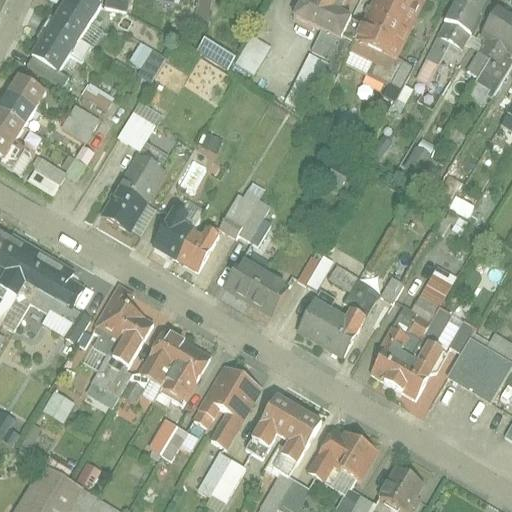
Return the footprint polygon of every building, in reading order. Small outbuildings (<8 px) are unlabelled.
[(60,78),(105,12),(86,0),(72,0),(32,60),(60,78)] [(102,0),(102,9),(123,11),(124,0),(102,0)] [(352,0),(301,0),(291,24),(342,46),(353,21),(346,18),(352,0)] [(427,0),(377,0),(357,46),(399,65),(427,0)] [(488,5),(477,0),(458,0),(439,40),(465,52),(488,5)] [(511,66),(511,22),(498,15),(482,45),(493,51),(474,88),(495,99),(511,66)] [(251,78),(266,48),(247,38),(232,68),(251,78)] [(125,70),(148,84),(162,60),(140,46),(125,70)] [(0,108),(0,162),(1,163),(47,99),(20,80),(0,108)] [(86,86),(77,100),(102,115),(110,101),(86,86)] [(113,141),(137,155),(159,118),(135,104),(113,141)] [(70,108),(57,131),(83,146),(96,123),(70,108)] [(402,165),(415,176),(435,153),(422,143),(402,165)] [(141,147),(137,154),(159,167),(163,160),(141,147)] [(76,148),(60,174),(75,182),(91,156),(76,148)] [(49,200),(64,177),(39,160),(24,183),(49,200)] [(168,180),(134,160),(100,219),(135,239),(168,180)] [(179,188),(195,195),(207,168),(191,161),(179,188)] [(246,183),(216,229),(253,253),(270,228),(261,222),(269,209),(257,201),(262,194),(246,183)] [(154,250),(200,277),(221,241),(175,214),(154,250)] [(0,283),(64,322),(82,292),(68,284),(72,278),(1,236),(0,237),(0,283)] [(310,255),(295,284),(314,294),(329,265),(310,255)] [(239,268),(224,297),(271,323),(287,294),(239,268)] [(389,307),(401,287),(388,280),(377,300),(389,307)] [(299,332),(345,358),(364,325),(318,299),(299,332)] [(123,380),(152,327),(114,305),(97,335),(116,346),(103,369),(123,380)] [(83,333),(89,322),(78,316),(63,344),(79,353),(88,337),(83,333)] [(406,333),(377,377),(426,409),(455,365),(406,333)] [(185,410),(212,363),(161,334),(134,381),(185,410)] [(488,408),(511,371),(473,346),(449,384),(488,408)] [(240,434),(263,394),(227,372),(203,412),(240,434)] [(82,400),(107,410),(116,389),(91,379),(82,400)] [(60,426),(72,406),(50,394),(39,414),(60,426)] [(289,477),(321,429),(281,404),(250,451),(289,477)] [(0,442),(1,443),(11,420),(0,415),(0,442)] [(511,420),(501,442),(511,446),(511,420)] [(144,453),(169,465),(176,451),(187,456),(195,440),(160,423),(144,453)] [(352,492),(375,456),(343,435),(335,449),(322,441),(308,463),(322,472),(352,492)] [(209,500),(205,509),(210,511),(225,511),(244,470),(213,457),(196,495),(209,500)] [(83,465),(74,483),(91,491),(100,473),(83,465)] [(388,511),(412,511),(427,489),(397,471),(377,505),(388,511)] [(18,511),(67,511),(79,493),(43,472),(18,511)]
